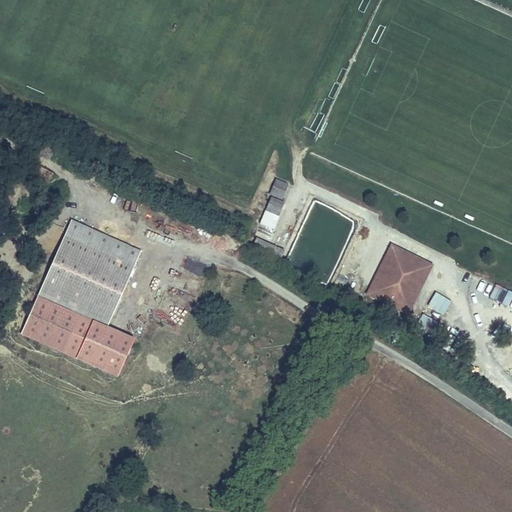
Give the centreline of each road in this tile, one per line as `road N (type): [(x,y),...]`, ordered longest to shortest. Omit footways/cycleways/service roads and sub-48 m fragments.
road 1 (track): [(511,437),(361,335),(217,255),(79,201)]
road 2 (unknown): [(243,511),(334,354),(361,335)]
